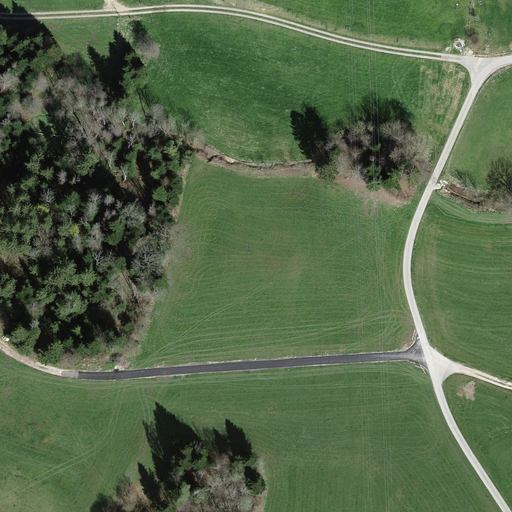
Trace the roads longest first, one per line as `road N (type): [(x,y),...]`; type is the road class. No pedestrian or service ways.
road 1 (track): [(0,341),(50,367),(84,373),(427,359),(511,385)]
road 2 (track): [(0,16),(230,12),(403,53),(497,60)]
road 3 (track): [(497,60),(478,80),(406,255),(442,403),(505,511)]
